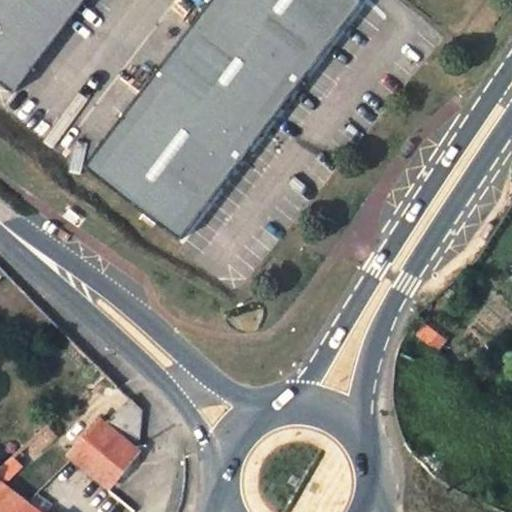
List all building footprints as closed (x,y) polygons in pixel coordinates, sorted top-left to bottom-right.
[(0,0),(0,82),(9,90),(76,0),(0,0)] [(203,0),(80,165),(177,238),(355,0),(203,0)] [(416,143),(407,138),(398,155),(407,160),(416,143)] [(81,218),(67,207),(60,217),(74,227),(81,218)] [(494,227),(487,223),(479,237),(486,241),(494,227)] [(105,427),(100,423),(79,459),(112,493),(145,449),(141,407),(131,397),(105,427)] [(43,441),(65,426),(58,414),(46,421),(35,429),(43,441)] [(18,439),(0,451),(0,467),(2,469),(27,451),(18,439)] [(2,469),(0,467),(0,511),(30,511),(39,503),(2,469)] [(132,511),(113,492),(92,511),(132,511)] [(48,511),(39,503),(30,511),(48,511)]
